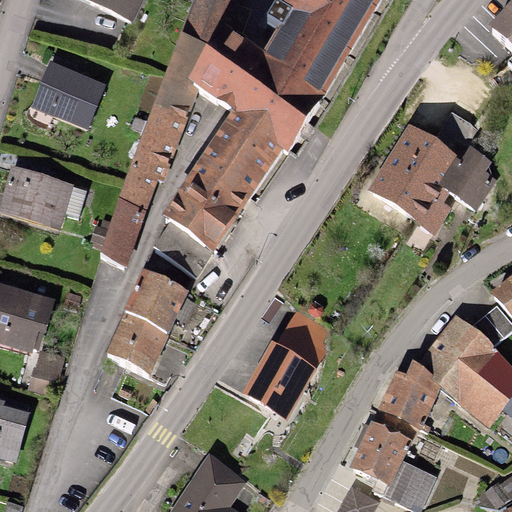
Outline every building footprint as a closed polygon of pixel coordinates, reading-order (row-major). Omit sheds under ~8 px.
[(73,0),(72,2),(135,31),(149,0),(73,0)] [(201,0),(195,16),(168,96),(104,265),(125,275),(145,219),(176,160),(191,104),(224,54),(231,26),(240,0),(201,0)] [(208,270),(384,0),(293,0),(281,20),(291,27),(259,77),(247,69),(224,54),(191,104),(219,122),(226,127),(155,235),(208,270)] [(511,21),(494,41),(511,57),(511,21)] [(98,91),(50,73),(35,114),(83,132),(98,91)] [(411,140),(376,206),(430,234),(448,199),(464,169),(411,140)] [(464,169),(448,199),(477,214),(500,171),(471,156),(464,169)] [(67,194),(12,177),(0,213),(0,217),(55,235),(67,194)] [(511,283),(491,303),(511,324),(511,283)] [(145,288),(107,369),(149,388),(186,307),(145,288)] [(50,311),(0,297),(0,350),(36,360),(50,311)] [(489,355),(511,332),(511,330),(492,310),(468,333),(489,355)] [(300,314),(244,409),(286,434),(342,339),(300,314)] [(458,330),(417,374),(435,390),(482,433),(500,414),(511,422),(511,378),(489,355),(482,348),(458,330)] [(410,431),(427,397),(428,397),(435,390),(417,374),(412,373),(407,385),(396,381),(380,418),(410,431)] [(24,422),(0,415),(0,463),(11,467),(24,422)] [(381,484),(377,493),(414,510),(427,482),(393,467),(410,431),(380,418),(371,437),(369,437),(367,441),(363,439),(360,446),(364,448),(354,472),(381,484)] [(208,468),(181,511),(227,511),(242,488),(208,468)] [(486,494),(494,505),(511,492),(511,484),(508,478),(486,494)] [(347,490),(334,511),(372,511),(376,506),(347,490)]
